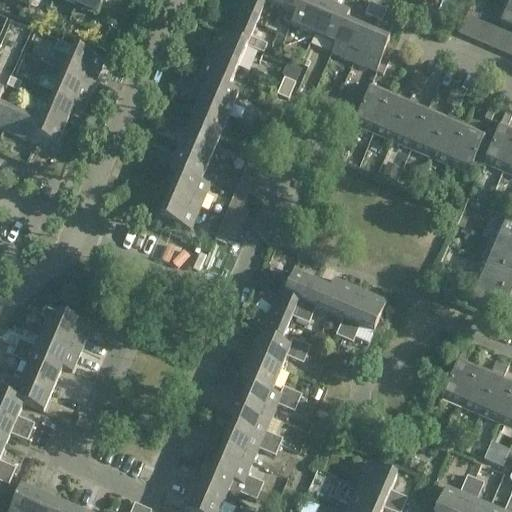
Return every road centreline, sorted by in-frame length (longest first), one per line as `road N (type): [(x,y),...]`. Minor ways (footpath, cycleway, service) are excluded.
road 1 (residential): [(234,296),(154,495),(69,460),(150,263)]
road 2 (residential): [(77,233),(172,0)]
road 3 (residential): [(234,296),(292,159)]
